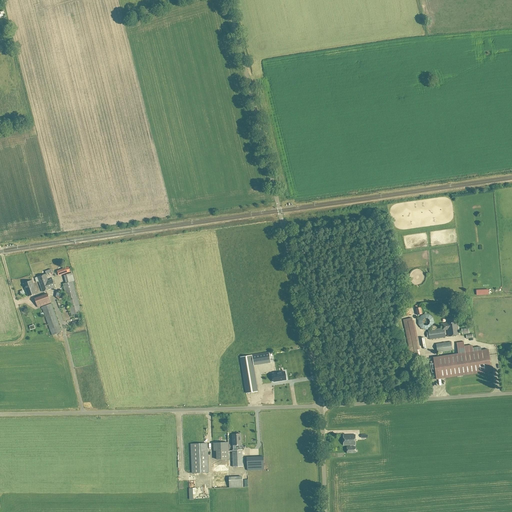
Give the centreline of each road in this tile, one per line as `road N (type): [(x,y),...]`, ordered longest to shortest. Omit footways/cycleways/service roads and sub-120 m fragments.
road 1 (unclassified): [(321,406),(227,0)]
road 2 (unclassified): [(0,414),(321,406)]
road 3 (unclassified): [(321,406),(511,393)]
